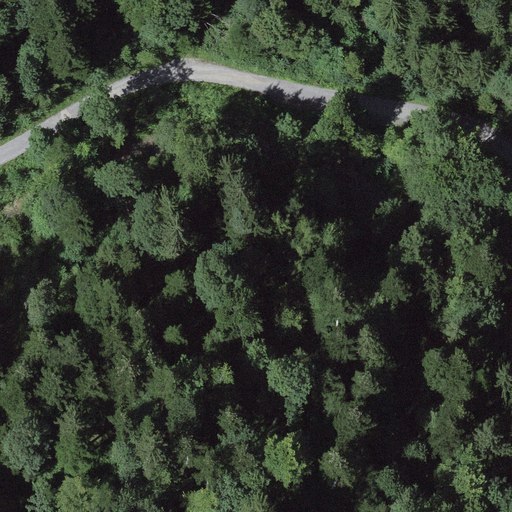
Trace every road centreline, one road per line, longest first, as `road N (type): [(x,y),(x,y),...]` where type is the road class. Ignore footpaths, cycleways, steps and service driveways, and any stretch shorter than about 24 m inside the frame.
road 1 (unclassified): [(0,156),(106,94),(194,70),(430,116),(471,130),(511,159)]
road 2 (track): [(0,460),(285,347)]
